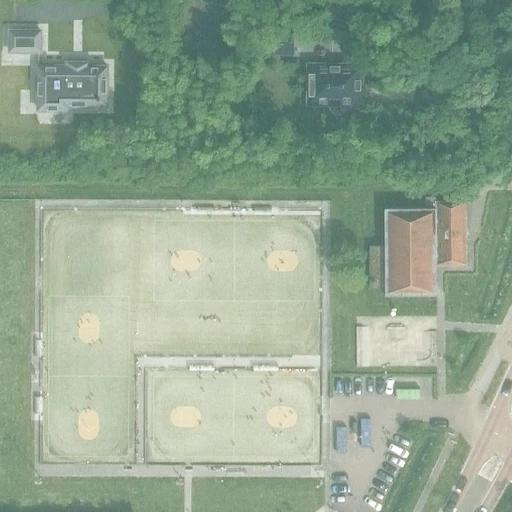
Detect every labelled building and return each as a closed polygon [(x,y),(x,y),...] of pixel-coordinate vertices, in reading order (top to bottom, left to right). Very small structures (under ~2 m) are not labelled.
[(460,0),(462,24),(483,23),(481,0),(460,0)] [(10,52),(40,52),(40,31),(10,31),(10,52)] [(257,54),(293,54),(293,32),(257,32),(257,54)] [(67,62),(67,66),(38,66),(38,106),(107,106),(107,66),(88,66),(88,62),(67,62)] [(343,112),(344,109),(345,108),(365,108),(365,85),(363,85),(363,64),(307,63),(307,105),(331,105),(331,109),(333,112),(336,114),(340,114),(343,112)] [(436,266),(467,265),(466,201),(436,201),(436,197),(426,197),(426,208),(385,208),(385,246),(369,246),(370,289),(385,289),(385,295),(437,295),(436,266)]
